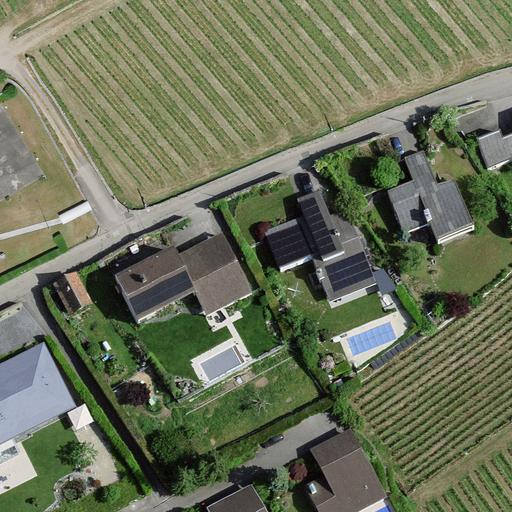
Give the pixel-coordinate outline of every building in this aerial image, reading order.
[(499,136),(480,143),(492,175),(511,167),(511,139),(502,143),(499,136)] [(414,184),(390,193),(408,237),(432,228),(439,247),(476,233),(456,183),(438,190),(423,153),(405,160),(414,184)] [(306,220),(266,235),(281,275),(315,262),(329,299),(376,281),(350,212),(333,218),(323,191),(298,200),(306,220)] [(173,247),(112,279),(136,327),(194,298),(205,321),(253,296),(222,235),(178,258),(173,247)] [(76,312),(100,300),(83,268),(60,280),(76,312)] [(45,347),(0,369),(0,452),(79,413),(45,347)] [(368,511),(385,504),(350,433),(312,451),(326,479),(305,490),(316,511),(368,511)] [(207,511),(262,511),(251,489),(207,511)]
